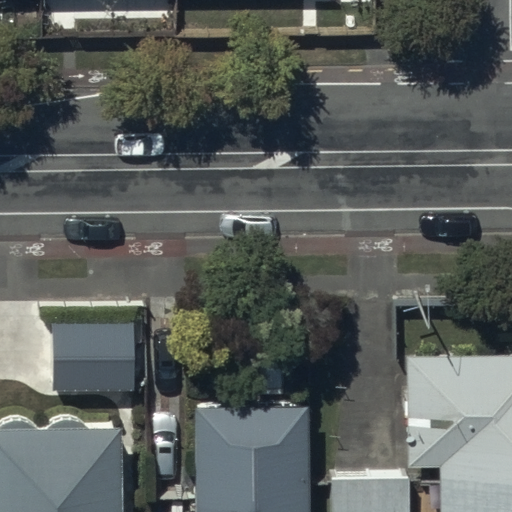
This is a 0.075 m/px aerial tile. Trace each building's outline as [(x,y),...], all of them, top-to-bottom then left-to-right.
[(511,511),(511,320),(394,322),(395,437),(427,436),(427,511),(511,511)] [(135,391),(133,321),(53,323),(55,394),(135,391)] [(294,511),(293,363),(181,364),(182,511),(294,511)] [(122,511),(121,418),(0,419),(0,511),(122,511)] [(398,511),(398,445),(320,446),(320,511),(398,511)]
